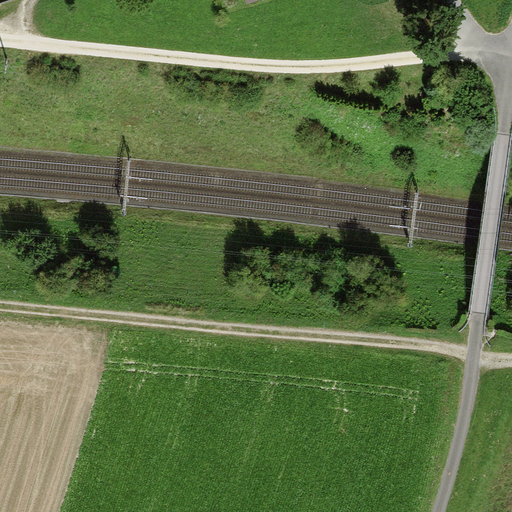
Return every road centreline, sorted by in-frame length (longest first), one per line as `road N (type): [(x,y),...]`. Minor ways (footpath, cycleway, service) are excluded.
road 1 (track): [(0,299),(511,358)]
road 2 (track): [(0,40),(211,61),(324,64),(460,54),(511,65)]
road 3 (unclassified): [(438,511),(474,354),(511,48)]
